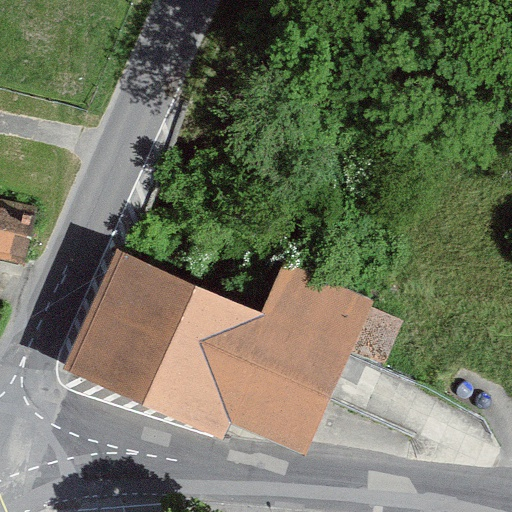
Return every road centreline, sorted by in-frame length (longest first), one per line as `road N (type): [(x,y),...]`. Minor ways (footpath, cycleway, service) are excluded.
road 1 (tertiary): [(511,504),(0,438)]
road 2 (tertiary): [(0,423),(179,0)]
